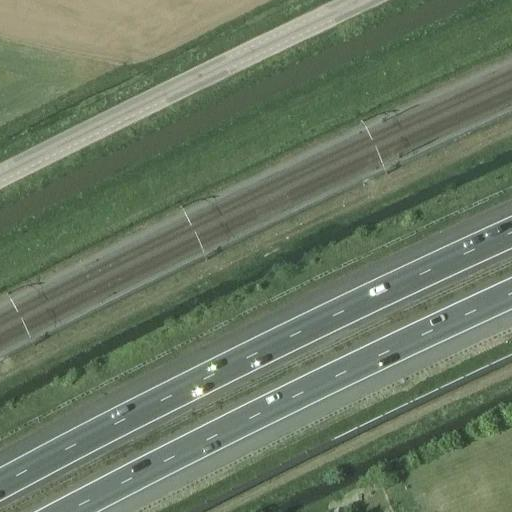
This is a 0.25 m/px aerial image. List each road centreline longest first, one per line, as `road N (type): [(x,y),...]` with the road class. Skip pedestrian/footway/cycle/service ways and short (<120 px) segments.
road 1 (motorway): [(511,235),(0,488)]
road 2 (motorway): [(71,511),(511,293)]
road 3 (unclassified): [(0,183),(374,0)]
